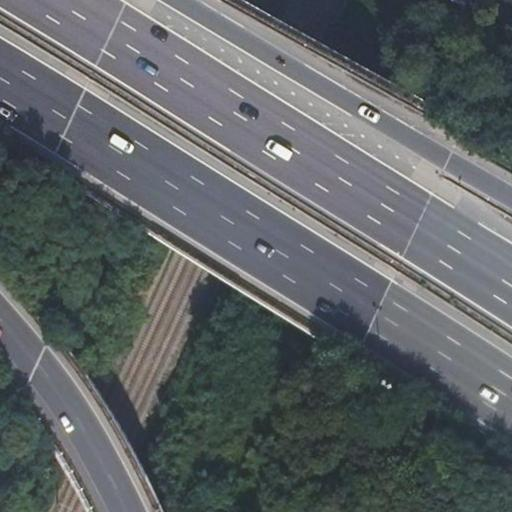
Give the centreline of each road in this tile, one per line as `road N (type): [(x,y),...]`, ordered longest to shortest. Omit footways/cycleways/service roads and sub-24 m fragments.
road 1 (motorway): [(0,71),(511,400)]
road 2 (motorway): [(511,283),(50,0)]
road 3 (motorway): [(511,196),(177,0)]
road 4 (motorway): [(0,321),(87,447),(120,511)]
